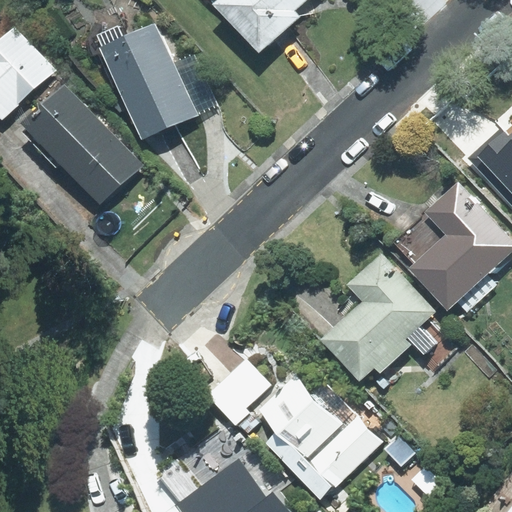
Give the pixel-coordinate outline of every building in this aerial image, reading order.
[(304,0),(217,0),(217,1),(261,51),(299,17),(293,10),(304,0)] [(142,139),(196,114),(173,63),(155,24),(101,48),(142,139)] [(56,70),(15,26),(0,39),(0,118),(2,121),(56,70)] [(219,104),(196,53),(173,63),(196,114),(219,104)] [(65,85),(22,123),(99,203),(142,165),(65,85)] [(511,119),(510,121),(511,123),(470,162),(511,206),(511,119)] [(488,273),(511,251),(511,240),(458,182),(425,212),(427,215),(395,244),(414,264),(411,267),(449,309),(457,301),(468,312),(498,285),(488,273)] [(425,362),(431,369),(454,348),(427,320),(436,311),(381,253),(347,285),(355,294),(338,309),(346,317),(324,338),(361,378),(374,367),(380,373),(413,343),(424,355),(428,352),(432,356),(425,362)] [(271,385),(246,359),(210,392),(248,433),(259,422),(246,408),(271,385)] [(314,401),(296,377),(260,410),(275,432),(266,443),(322,499),(333,485),(336,487),(383,442),(359,416),(343,424),(314,401)] [(280,490),(230,426),(161,480),(186,511),(288,511),(275,494),(280,490)] [(399,435),(385,449),(401,466),(416,452),(399,435)] [(413,479),(431,497),(444,484),(425,466),(413,479)]
